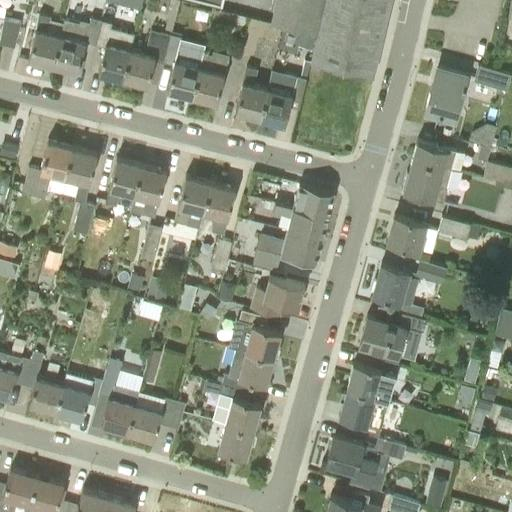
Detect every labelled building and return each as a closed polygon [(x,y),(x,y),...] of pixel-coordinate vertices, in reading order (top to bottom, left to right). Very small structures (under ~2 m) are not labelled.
[(170,0),(168,9),(176,11),(178,0),(170,0)] [(266,0),(261,0),(257,16),(270,20),(317,32),(310,59),(373,74),(390,0),(274,0),(274,2),(266,0)] [(215,8),(212,19),(227,23),(230,12),(215,8)] [(36,26),(28,56),(52,63),(60,32),(46,29),(50,14),(39,11),(36,26)] [(60,32),(52,63),(77,69),(85,39),(94,41),(100,17),(90,15),(89,20),(80,17),(79,20),(64,16),(60,32)] [(164,31),(171,32),(174,18),(168,16),(164,31)] [(3,17),(0,34),(0,41),(14,44),(19,20),(4,17),(3,17)] [(100,17),(94,41),(105,44),(98,70),(122,76),(130,46),(133,32),(109,25),(111,20),(100,17)] [(18,23),(15,36),(21,38),(24,24),(18,23)] [(130,46),(122,76),(147,82),(148,79),(153,58),(163,60),(170,35),(171,32),(164,31),(162,30),(160,30),(158,38),(148,35),(144,49),(130,46)] [(301,31),(298,45),(312,48),(315,34),(301,31)] [(170,35),(163,60),(173,63),(167,87),(191,94),(199,63),(185,60),(188,49),(189,49),(189,46),(189,45),(178,42),(180,35),(171,32),(170,35)] [(199,63),(191,94),(216,100),(224,69),(228,53),(213,49),(212,52),(202,50),(199,63)] [(478,62),(473,78),(506,87),(511,71),(478,62)] [(242,78),(235,109),(260,115),(267,85),(253,81),(257,67),(246,64),(243,79),(242,78)] [(431,85),(425,109),(455,118),(468,72),(441,65),(435,86),(431,85)] [(267,85),(260,115),(284,121),(289,103),(292,91),(301,93),(306,75),(283,69),(278,88),(267,85)] [(471,129),(468,139),(480,142),(490,145),(496,124),(486,121),(471,129)] [(417,137),(412,154),(452,165),(456,148),(417,137)] [(2,138),(0,145),(0,152),(14,156),(18,142),(2,138)] [(28,163),(22,189),(44,195),(46,186),(60,190),(64,174),(72,144),(47,138),(40,166),(28,163)] [(480,142),(476,155),(486,158),(490,145),(480,142)] [(72,144),(64,174),(79,178),(78,179),(75,193),(74,198),(79,199),(72,227),(87,231),(94,202),(84,200),(89,181),(97,151),(72,144)] [(406,169),(401,188),(443,199),(446,185),(452,165),(412,154),(408,169),(406,169)] [(109,186),(105,201),(116,204),(120,189),(134,192),(142,162),(116,155),(108,186),(109,186)] [(495,178),(494,182),(507,185),(511,167),(511,164),(500,161),(495,177),(495,178)] [(134,192),(130,208),(143,211),(154,214),(158,198),(166,168),(164,168),(142,162),(134,192)] [(0,170),(0,182),(7,184),(10,172),(0,170)] [(177,203),(174,218),(185,221),(188,206),(203,210),(210,179),(185,173),(177,203)] [(210,179),(203,210),(215,213),(211,228),(223,231),(227,216),(235,185),(210,179)] [(268,185),(265,196),(328,213),(333,194),(334,190),(299,181),(298,181),(297,185),(295,196),(285,194),(286,189),(278,187),(277,187),(268,185)] [(265,197),(263,204),(272,207),(272,209),(290,214),(286,226),(322,236),(328,213),(265,196),(265,197)] [(394,212),(387,239),(419,248),(420,246),(423,247),(431,249),(437,227),(426,224),(427,221),(394,212)] [(441,213),(438,228),(466,236),(467,233),(470,221),(441,213)] [(148,221),(140,254),(153,257),(162,224),(148,221)] [(261,231),(252,261),(276,267),(277,264),(281,251),(316,260),(322,236),(286,226),(283,237),(261,231)] [(218,235),(211,264),(224,268),(232,239),(218,235)] [(0,237),(0,249),(14,254),(17,244),(0,237)] [(47,255),(44,265),(55,268),(58,258),(60,253),(48,250),(47,255)] [(419,257),(415,272),(441,279),(446,264),(419,257)] [(381,260),(372,291),(400,299),(401,299),(411,302),(411,301),(419,275),(409,273),(410,269),(381,260)] [(131,271),(127,286),(139,289),(143,274),(131,271)] [(256,283),(250,305),(279,313),(279,312),(275,311),(278,300),(297,306),(304,282),(269,273),(265,286),(256,283)] [(151,274),(146,294),(164,299),(169,279),(151,274)] [(178,303),(186,305),(192,281),(184,279),(178,303)] [(511,307),(501,305),(494,332),(511,336),(511,307)] [(241,308),(232,344),(273,356),(280,330),(280,329),(264,325),(267,315),(241,308)] [(367,312),(358,341),(398,353),(408,355),(414,357),(419,339),(413,337),(416,327),(422,329),(425,316),(420,315),(408,311),(400,309),(397,321),(376,315),(367,312)] [(493,337),(490,348),(501,350),(504,340),(493,337)] [(206,376),(247,388),(250,378),(266,383),(273,356),(232,344),(231,345),(235,346),(228,372),(224,371),(221,380),(206,376)] [(152,346),(143,377),(153,380),(161,349),(153,346),(152,346)] [(0,348),(0,393),(5,395),(9,396),(14,380),(23,382),(30,357),(0,348)] [(30,357),(23,382),(33,385),(28,401),(54,409),(63,380),(37,372),(43,351),(33,348),(30,357)] [(353,360),(346,385),(387,398),(398,362),(377,355),(372,354),(369,364),(353,360)] [(106,366),(95,403),(105,405),(100,421),(101,422),(126,429),(127,429),(135,400),(138,389),(115,382),(119,367),(121,358),(108,355),(105,366),(106,366)] [(63,380),(54,409),(81,416),(86,400),(95,403),(106,366),(105,366),(95,363),(93,374),(89,387),(63,380)] [(466,366),(463,377),(474,380),(477,369),(466,366)] [(206,376),(203,387),(220,391),(231,394),(224,421),(253,428),(260,402),(244,397),(247,388),(206,376)] [(484,383),(481,395),(493,398),(496,386),(484,383)] [(346,385),(338,413),(354,417),(352,427),(377,434),(380,424),(387,398),(346,385)] [(135,400),(127,429),(153,436),(157,421),(165,423),(173,397),(164,395),(164,396),(161,407),(135,400)] [(173,397),(165,423),(168,423),(177,426),(178,426),(185,400),(173,397)] [(474,410),(470,427),(479,429),(481,421),(484,413),(488,414),(491,402),(486,401),(477,399),(474,410)] [(224,421),(217,448),(246,455),(253,428),(224,421)] [(468,429),(465,442),(475,444),(478,431),(468,429)] [(333,433),(326,459),(353,467),(350,479),(367,483),(377,449),(390,452),(401,455),(401,454),(405,442),(398,440),(377,434),(374,444),(364,441),(333,433)] [(0,479),(0,510),(6,511),(25,511),(26,511),(36,472),(10,465),(6,481),(0,479)] [(36,472),(26,511),(64,511),(68,499),(58,496),(63,480),(36,472)] [(64,511),(102,511),(108,493),(82,485),(77,501),(68,499),(64,511)] [(330,492),(324,511),(377,511),(381,503),(368,499),(369,492),(353,487),(350,497),(330,492)] [(429,487),(425,500),(440,505),(443,491),(429,487)] [(391,492),(387,505),(407,511),(416,511),(420,500),(391,492)] [(131,511),(135,500),(108,493),(102,511),(131,511)]
